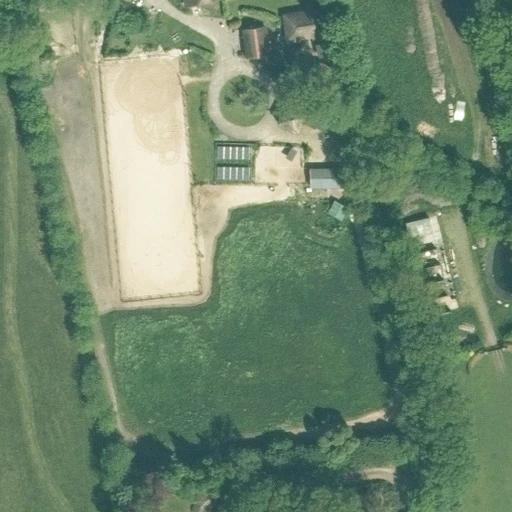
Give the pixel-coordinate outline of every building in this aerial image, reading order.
[(283,16),(287,42),(299,41),(299,39),(313,37),(313,39),(324,37),(320,10),(283,16)] [(245,60),(270,57),(265,27),(240,31),(245,60)] [(333,40),(314,45),(318,59),(337,54),(333,40)] [(320,63),(310,82),(334,95),(344,76),(320,63)] [(294,131),(303,115),(288,108),(280,123),(294,131)] [(363,137),(341,138),(341,165),(364,164),(363,137)] [(358,189),(358,182),(359,169),(308,169),(308,189),(358,189)]
